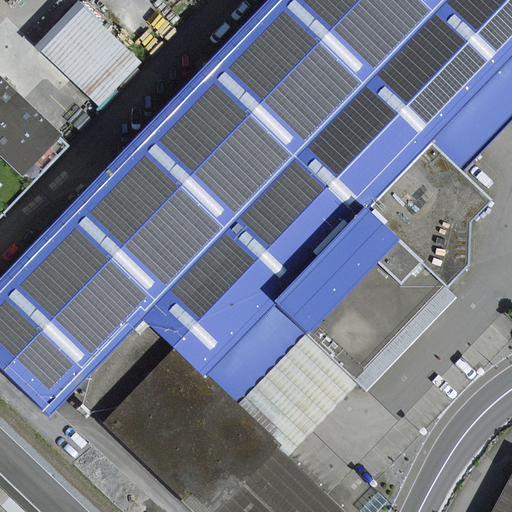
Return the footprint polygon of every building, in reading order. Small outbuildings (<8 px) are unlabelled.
[(511,48),(511,0),(270,0),(0,284),(0,370),(59,426),(77,410),(156,326),(209,377),(224,361),(258,394),(310,339),(401,243),(369,213),(431,149),(445,135),(466,155),(511,106),(511,60),(506,54),(511,48)] [(142,69),(78,7),(39,47),(103,109),(142,69)] [(0,220),(67,153),(0,87),(0,220)] [(488,203),(431,149),(369,213),(401,243),(310,339),(352,383),(466,272),(468,226),(488,203)] [(352,511),(209,377),(156,326),(77,410),(185,511),(352,511)] [(511,511),(511,460),(483,511),(511,511)]
